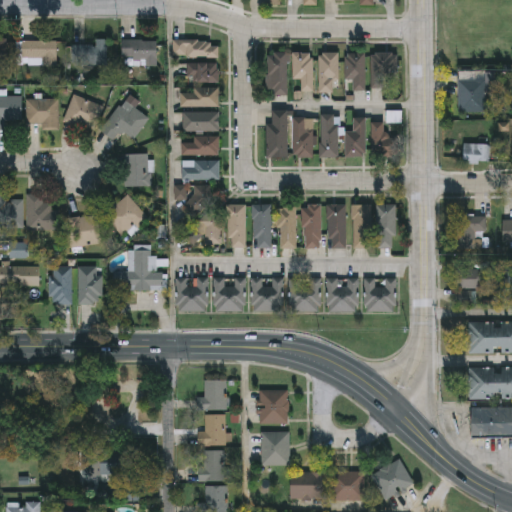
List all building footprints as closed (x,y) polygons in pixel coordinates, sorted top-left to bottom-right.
[(318,0),(305,0),(306,8),(319,8),(318,0)] [(114,41),(114,67),(71,67),(71,41),(114,41)] [(57,42),(57,67),(22,67),(22,42),(57,42)] [(126,67),(126,42),(157,42),(157,67),(126,67)] [(173,59),(173,43),(219,43),(219,59),(173,59)] [(288,95),(268,95),(268,54),(288,54),(288,95)] [(314,93),(302,93),(302,82),(294,82),(294,55),(314,55),(314,93)] [(320,55),(339,55),(339,94),(320,94),(320,55)] [(367,55),(367,90),(348,90),(348,55),(367,55)] [(372,55),(398,55),(398,75),(387,75),(387,89),(372,89),(372,55)] [(219,65),(219,84),(188,84),(188,65),(219,65)] [(486,76),(486,114),(460,114),(460,78),(469,78),(469,76),(486,76)] [(219,108),(182,108),(182,94),(190,94),(190,90),(219,90),(219,108)] [(101,108),(90,133),(64,122),(75,96),(101,108)] [(0,98),(22,98),(22,122),(5,122),(5,131),(0,131),(0,98)] [(60,101),(60,128),(27,128),(27,101),(60,101)] [(101,132),(125,101),(150,121),(133,141),(122,133),(114,143),(101,132)] [(267,126),(272,126),(272,113),(289,113),(289,159),(267,159),(267,126)] [(220,114),(220,133),(183,133),(183,114),(220,114)] [(321,117),(339,117),(339,159),(321,159),(321,117)] [(294,120),(310,120),(310,131),(314,131),(314,159),(294,159),(294,120)] [(367,120),(367,158),(346,158),(346,133),(354,133),(354,120),(367,120)] [(385,124),(385,138),(400,138),(400,157),(372,157),(372,124),(385,124)] [(219,157),(183,157),(183,144),(193,144),(193,138),(219,138),(219,157)] [(462,165),(462,145),(490,145),(490,165),(462,165)] [(126,188),(126,156),(153,156),(153,188),(126,188)] [(219,163),(219,181),(183,181),(183,163),(219,163)] [(194,220),(183,209),(197,195),(194,191),(202,183),(216,197),(194,220)] [(27,232),(27,196),(43,196),(43,205),(52,205),(52,212),(60,212),(60,232),(27,232)] [(146,216),(123,238),(104,218),(127,196),(146,216)] [(0,200),(23,200),(23,232),(0,232),(0,200)] [(246,206),(246,248),(227,248),(227,206),(246,206)] [(271,206),(271,249),(254,249),(254,206),(271,206)] [(321,206),(321,249),(304,249),(304,206),(321,206)] [(329,249),(329,206),(347,206),(347,249),(329,249)] [(353,206),(372,206),(372,249),(353,249),(353,206)] [(397,206),(397,249),(378,249),(378,206),(397,206)] [(296,249),(279,249),(279,207),(296,207),(296,249)] [(205,248),(205,214),(221,214),(221,248),(205,248)] [(67,220),(99,217),(101,245),(69,247),(67,220)] [(477,250),(456,250),(456,217),(486,217),(486,241),(477,241),(477,250)] [(194,245),(186,239),(195,228),(203,235),(194,245)] [(27,257),(11,257),(11,244),(27,244),(27,257)] [(168,292),(114,292),(114,273),(129,273),(129,248),(151,248),(151,259),(167,259),(168,292)] [(0,290),(0,267),(41,267),(41,290),(0,290)] [(79,306),(79,267),(101,267),(101,306),(79,306)] [(72,268),(72,306),(49,306),(49,268),(72,268)] [(456,271),(489,271),(489,291),(472,291),(472,305),(456,305),(456,271)] [(177,314),(177,279),(208,279),(208,314),(177,314)] [(215,312),(215,279),(246,279),(246,312),(215,312)] [(283,314),(253,314),(253,279),(283,279),(283,314)] [(321,314),(291,314),(291,279),(321,279),(321,314)] [(359,279),(359,314),(327,314),(327,279),(343,279),(359,279)] [(396,314),(365,314),(365,280),(396,280),(396,314)] [(511,324),(511,355),(469,355),(469,324),(511,324)] [(470,369),(511,369),(511,401),(469,401),(470,369)] [(225,379),(225,409),(196,409),(196,398),(203,398),(203,379),(225,379)] [(288,390),(288,423),(259,423),(259,390),(288,390)] [(472,409),(511,409),(511,439),(473,439),(472,409)] [(204,431),(204,414),(225,414),(225,445),(197,445),(197,431),(204,431)] [(290,431),(290,465),(262,465),(262,431),(290,431)] [(81,475),(81,450),(129,450),(129,475),(81,475)] [(224,450),(224,481),(200,481),(200,450),(224,450)] [(371,473),(402,459),(415,487),(384,502),(371,473)] [(326,498),(291,498),(291,471),(326,471),(326,498)] [(333,471),(365,471),(365,499),(332,499),(333,471)] [(227,485),(227,511),(204,511),(204,485),(227,485)] [(5,511),(5,502),(39,503),(39,511),(5,511)]
